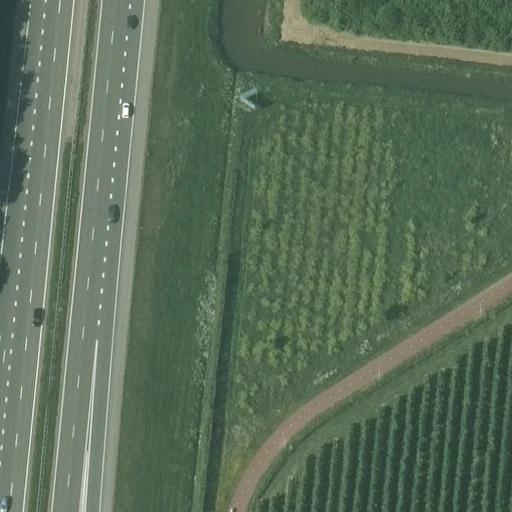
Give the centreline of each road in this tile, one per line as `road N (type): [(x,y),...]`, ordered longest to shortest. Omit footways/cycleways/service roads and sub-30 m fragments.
road 1 (motorway): [(59,0),(9,511)]
road 2 (motorway): [(81,340),(115,0)]
road 3 (motorway): [(63,511),(81,340)]
road 4 (motorway): [(77,511),(81,340)]
